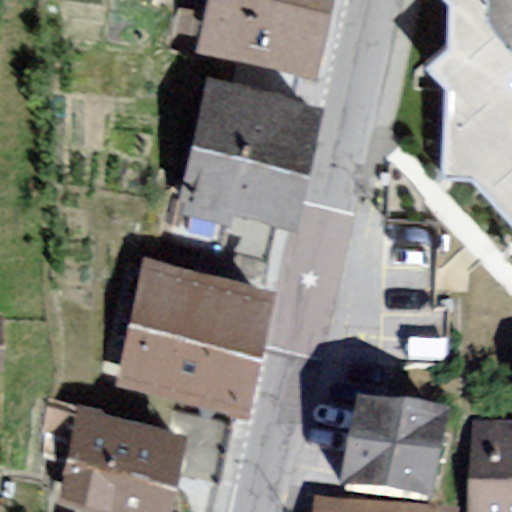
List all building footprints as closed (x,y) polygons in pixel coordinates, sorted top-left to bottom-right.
[(336,0),(207,0),(196,51),(319,79),(336,0)] [(511,0),(444,0),(450,5),(450,46),(425,66),(447,92),(442,173),(472,175),(511,219),(511,0)] [(175,204),(293,232),(323,104),(205,76),(175,204)] [(434,226),(387,225),(382,362),(430,363),(442,364),(444,307),(432,307),(432,282),(434,226)] [(277,289),(148,259),(118,385),(247,415),(277,289)] [(451,410),(360,395),(346,477),(438,492),(451,410)] [(167,511),(186,437),(75,410),(58,478),(69,480),(63,502),(102,511),(167,511)] [(511,511),(511,421),(476,419),(470,511),(511,511)] [(457,511),(313,496),(311,511),(457,511)]
